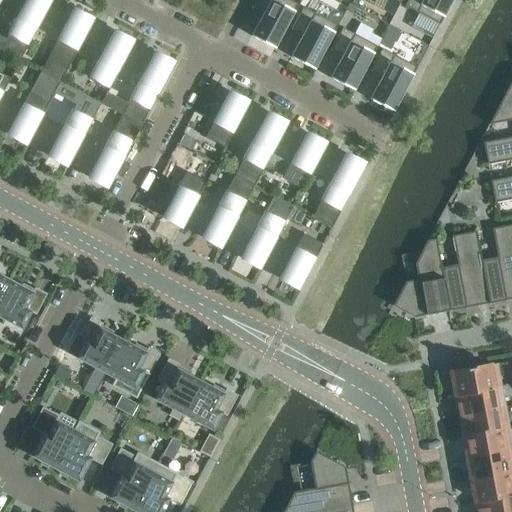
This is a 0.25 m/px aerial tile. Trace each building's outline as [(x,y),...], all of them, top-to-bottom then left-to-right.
[(0,50),(19,61),(42,20),(48,7),(52,0),(26,0),(6,39),(0,36),(0,50)] [(0,0),(0,7),(11,13),(17,0),(0,0)] [(299,4),(290,0),(255,0),(251,9),(263,15),(251,37),(275,49),(299,4)] [(407,0),(405,6),(440,25),(453,0),(407,0)] [(48,7),(42,20),(52,25),(59,13),(48,7)] [(338,26),(303,7),(291,30),(302,36),(291,58),(314,70),(338,26)] [(74,10),(41,73),(60,83),(82,41),(89,29),(93,20),(74,10)] [(378,47),(342,28),(330,51),(342,57),(330,79),(354,91),(378,47)] [(89,29),(82,41),(93,47),(99,34),(89,29)] [(114,32),(90,77),(110,87),(123,63),(130,50),(134,42),(114,32)] [(417,68),(382,49),(370,72),(381,78),(370,100),(394,112),(417,68)] [(130,50),(123,63),(133,69),(140,56),(130,50)] [(101,105),(122,116),(141,126),(175,64),(155,53),(128,104),(107,93),(101,105)] [(10,78),(0,72),(0,98),(2,95),(10,78)] [(60,83),(41,73),(22,107),(15,103),(7,120),(13,124),(8,135),(27,145),(32,137),(42,117),(60,83)] [(511,81),(502,101),(511,98),(511,81)] [(209,118),(219,98),(205,91),(195,111),(209,118)] [(218,114),(205,138),(225,148),(234,132),(244,111),(249,103),(229,93),(225,101),(219,98),(212,111),(218,114)] [(16,102),(2,95),(0,98),(0,119),(5,122),(16,102)] [(489,125),(511,120),(511,98),(502,101),(489,125)] [(72,111),(48,156),(68,167),(72,158),(79,146),(92,122),(72,111)] [(255,117),(244,111),(234,132),(244,137),(255,117)] [(268,113),(235,176),(255,186),(272,152),(283,132),(288,124),(268,113)] [(141,126),(122,116),(89,178),(108,188),(141,126)] [(46,144),(56,124),(42,117),(32,137),(46,144)] [(297,139),(283,132),(272,152),(286,159),(297,139)] [(307,134),(283,179),(303,189),(315,165),(322,153),(327,144),(307,134)] [(196,141),(184,135),(178,145),(190,151),(196,141)] [(488,165),(511,160),(511,137),(484,143),(488,165)] [(89,151),(79,146),(72,158),(83,164),(89,151)] [(315,165),(311,174),(321,179),(326,171),(332,158),(322,152),(315,165)] [(365,165),(346,154),(313,217),(332,227),(365,165)] [(187,172),(163,217),(183,228),(187,219),(194,207),(207,183),(187,172)] [(235,176),(202,238),(222,248),(226,240),(233,227),(255,186),(235,176)] [(511,199),(511,176),(491,181),(495,203),(511,199)] [(159,179),(148,199),(162,206),(173,186),(159,179)] [(274,196),(241,258),(260,269),(265,261),(275,240),(293,207),(274,196)] [(194,207),(187,219),(197,225),(204,212),(194,207)] [(511,225),(492,229),(498,258),(482,260),(490,303),(489,304),(489,305),(507,302),(506,300),(511,299),(511,225)] [(233,227),(226,240),(236,245),(243,233),(233,227)] [(452,236),(458,265),(442,268),(450,311),(449,311),(450,313),(467,310),(466,308),(489,304),(490,303),(482,260),(481,261),(476,232),(452,236)] [(323,245),(303,234),(280,279),(299,290),(323,245)] [(441,268),(436,239),(428,241),(415,264),(418,280),(406,282),(393,307),(414,318),(449,311),(450,311),(442,268),(441,268)] [(275,240),(265,261),(278,268),(289,248),(275,240)] [(0,298),(9,281),(0,276),(0,298)] [(35,288),(32,293),(9,281),(0,298),(0,317),(21,329),(30,312),(36,315),(47,294),(35,288)] [(85,341),(76,358),(105,373),(123,341),(100,329),(102,324),(91,318),(80,338),(85,341)] [(148,348),(145,353),(123,341),(105,373),(134,389),(143,372),(149,375),(160,354),(148,348)] [(163,382),(154,399),(183,415),(200,382),(177,370),(180,365),(168,359),(158,379),(163,382)] [(496,364),(452,372),(456,395),(500,386),(496,364)] [(66,383),(72,371),(60,365),(54,376),(66,383)] [(212,430),(215,425),(221,413),(227,416),(238,396),(226,390),(223,395),(200,382),(183,415),(212,430)] [(500,386),(456,395),(460,416),(504,408),(500,386)] [(129,400),(123,412),(132,417),(138,405),(129,400)] [(58,416),(43,408),(32,428),(43,434),(31,456),(55,469),(75,431),(74,431),(56,421),(58,416)] [(508,429),(504,408),(460,416),(464,437),(508,429)] [(97,436),(99,433),(79,422),(74,431),(75,431),(55,469),(78,481),(90,459),(101,465),(112,445),(97,436)] [(511,450),(511,449),(508,429),(464,437),(468,458),(511,450)] [(171,439),(163,455),(173,460),(181,445),(171,439)] [(121,475),(109,497),(133,510),(157,464),(138,454),(136,457),(120,449),(109,469),(121,475)] [(511,472),(511,450),(468,458),(471,480),(511,472)] [(315,489),(294,493),(283,511),(319,511),(352,506),(345,467),(316,452),(310,462),(315,489)] [(136,511),(161,511),(168,500),(179,506),(190,486),(175,477),(176,474),(157,464),(133,510),(136,511)] [(511,472),(471,480),(475,501),(511,494),(511,472)] [(511,511),(511,494),(475,501),(477,511),(511,511)]
